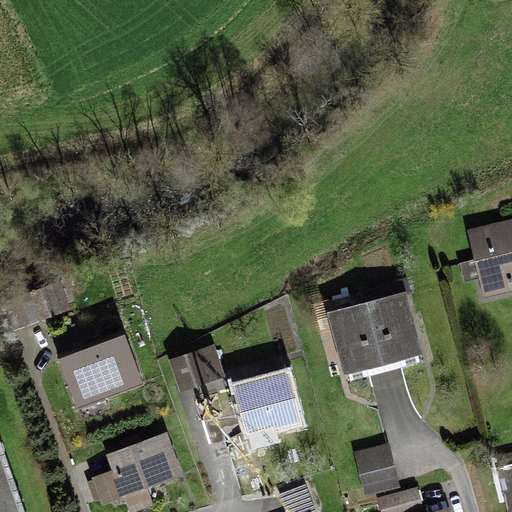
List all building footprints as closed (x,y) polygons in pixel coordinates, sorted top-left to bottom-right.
[(511,224),(468,235),(482,297),(511,290),(511,224)] [(399,298),(323,319),(338,371),(414,350),(399,298)] [(116,341),(50,363),(66,410),(132,388),(116,341)] [(210,348),(174,360),(184,390),(220,378),(210,348)] [(280,378),(233,389),(245,436),(292,424),(280,378)] [(162,438),(105,460),(121,500),(178,478),(162,438)] [(387,449),(354,456),(364,497),(396,490),(387,449)] [(501,511),(511,511),(511,467),(492,472),(501,511)] [(9,511),(0,482),(0,511),(9,511)] [(417,511),(413,493),(377,502),(379,511),(417,511)]
